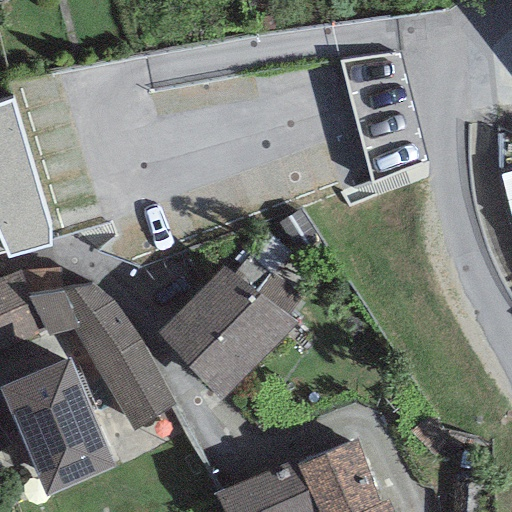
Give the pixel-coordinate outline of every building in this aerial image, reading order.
[(387,15),(6,78),(10,95),(0,98),(0,233),(7,249),(75,233),(131,265),(422,158),(387,15)] [(298,318),(223,263),(157,326),(221,397),(298,318)] [(16,269),(0,274),(0,344),(45,328),(74,326),(131,427),(174,402),(113,297),(92,282),(58,265),(16,269)] [(70,349),(0,377),(0,381),(44,487),(115,458),(70,349)] [(0,445),(9,440),(0,426),(0,445)] [(357,435),(295,459),(319,511),(395,511),(388,495),(379,500),(357,435)] [(293,456),(213,487),(224,511),(319,511),(295,459),(293,456)]
